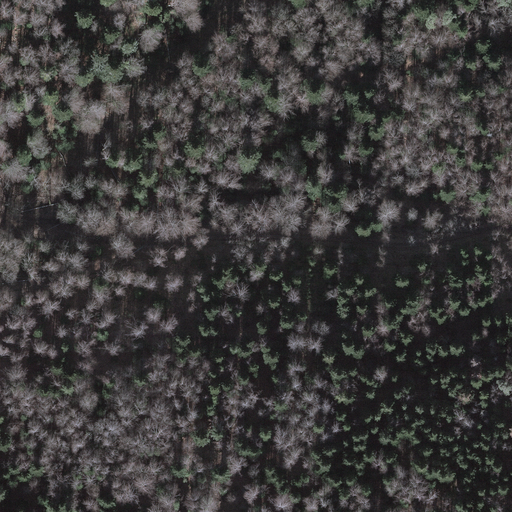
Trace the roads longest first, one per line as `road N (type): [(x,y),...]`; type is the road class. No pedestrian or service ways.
road 1 (track): [(0,292),(121,257),(169,233),(416,241),(511,223)]
road 2 (track): [(321,79),(413,63),(511,21)]
road 3 (track): [(0,205),(7,219),(33,230),(163,236)]
